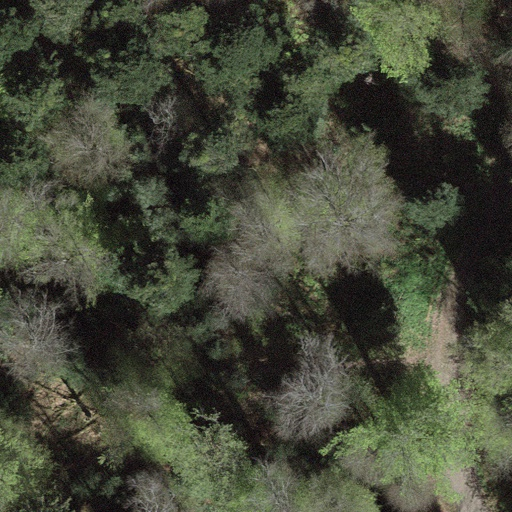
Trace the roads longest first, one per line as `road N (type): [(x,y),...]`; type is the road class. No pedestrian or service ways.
road 1 (track): [(455,345),(474,256),(511,175)]
road 2 (track): [(469,511),(454,443),(455,345)]
